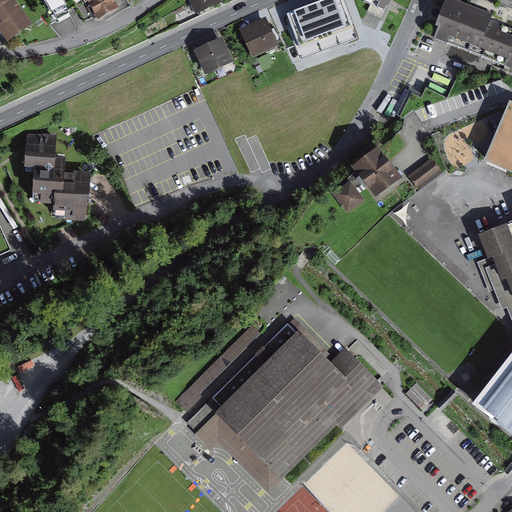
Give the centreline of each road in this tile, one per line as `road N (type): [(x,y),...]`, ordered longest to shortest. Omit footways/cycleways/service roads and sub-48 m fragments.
road 1 (unclassified): [(334,163),(56,363),(12,404),(0,427)]
road 2 (residential): [(334,163),(174,199),(51,260)]
road 3 (secondary): [(265,0),(0,120)]
road 4 (unclassified): [(420,0),(334,163)]
road 5 (residential): [(0,52),(69,43),(153,0)]
road 6 (residential): [(511,96),(430,128),(406,159)]
